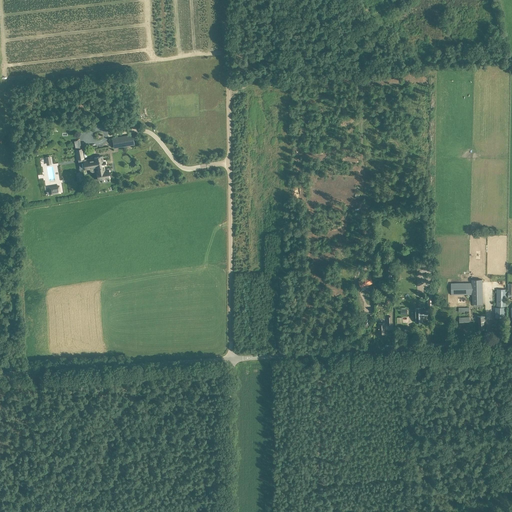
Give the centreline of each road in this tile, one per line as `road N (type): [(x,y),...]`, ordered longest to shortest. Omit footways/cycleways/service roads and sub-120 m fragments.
road 1 (track): [(511,471),(321,484),(321,353)]
road 2 (unclassified): [(511,340),(231,359)]
road 3 (track): [(231,359),(228,95)]
road 4 (unclassified): [(0,374),(231,359)]
road 5 (track): [(228,95),(401,0)]
road 6 (unknown): [(229,163),(183,166),(140,128),(64,146)]
road 7 (track): [(233,359),(232,511)]
